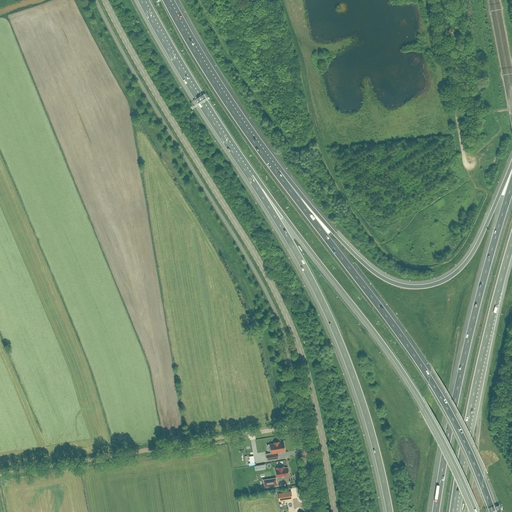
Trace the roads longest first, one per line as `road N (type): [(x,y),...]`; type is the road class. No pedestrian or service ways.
road 1 (tertiary): [(319,421),(266,274),(104,0)]
road 2 (motorway): [(251,175),(410,382),(476,511)]
road 3 (motorway): [(492,511),(429,378),(276,172)]
road 4 (motorway): [(251,175),(341,344),(389,511)]
road 5 (motorway): [(511,169),(461,267),(414,286),(368,266),(276,172)]
road 6 (motorway): [(511,182),(463,360),(436,511)]
road 7 (track): [(0,474),(300,425)]
road 8 (motorway): [(452,511),(511,241)]
road 9 (motorway): [(143,0),(251,175)]
road 10 (motorway): [(276,172),(166,0)]
road 11 (unclassified): [(472,172),(436,0)]
